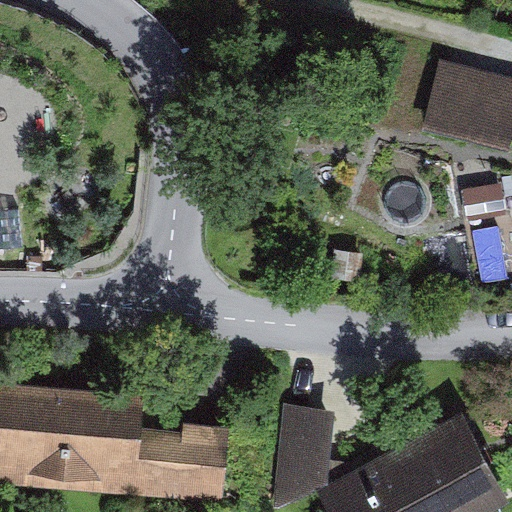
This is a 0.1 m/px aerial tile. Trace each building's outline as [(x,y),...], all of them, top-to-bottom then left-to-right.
[(511,79),(442,61),(428,119),(511,139),(511,79)] [(511,281),(511,151),(486,156),(509,282),(511,281)] [(362,254),(337,248),(331,276),(356,281),(362,254)] [(308,404),(285,402),(276,506),(325,477),(332,405),(308,404)] [(469,511),(508,491),(463,407),(316,486),(330,511),(469,511)] [(150,430),(6,417),(0,483),(0,493),(143,506),(150,430)]
